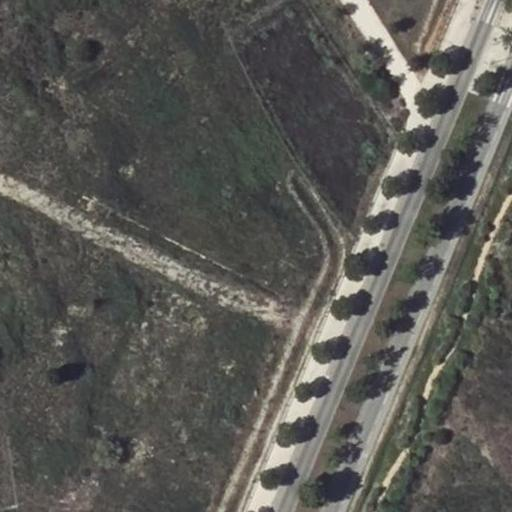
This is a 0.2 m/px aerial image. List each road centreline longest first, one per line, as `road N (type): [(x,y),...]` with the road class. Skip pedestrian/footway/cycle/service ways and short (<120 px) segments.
road 1 (tertiary): [(499,0),(286,511)]
road 2 (tertiary): [(330,511),(511,78)]
